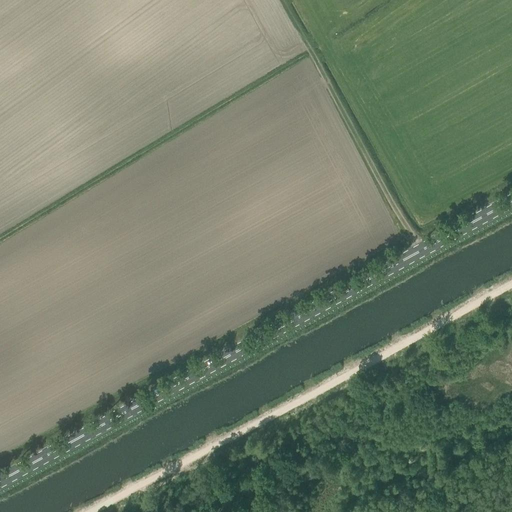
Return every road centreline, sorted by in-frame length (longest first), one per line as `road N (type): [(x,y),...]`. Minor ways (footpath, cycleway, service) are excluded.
road 1 (primary): [(0,483),(511,202)]
road 2 (track): [(511,283),(94,511)]
